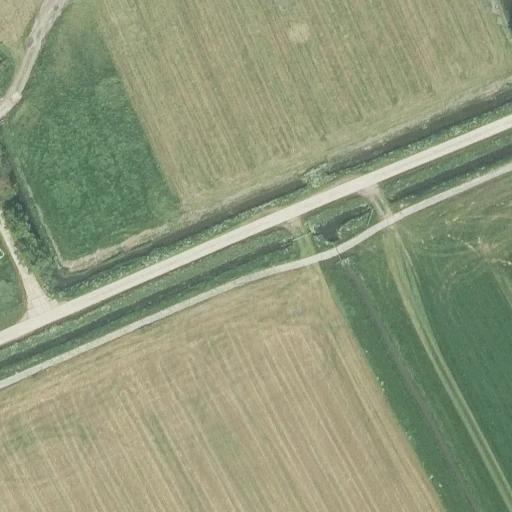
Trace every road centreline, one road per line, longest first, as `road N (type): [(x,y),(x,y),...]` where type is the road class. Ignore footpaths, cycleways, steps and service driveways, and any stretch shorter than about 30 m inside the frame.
road 1 (track): [(0,388),(247,279),(331,255),(511,169)]
road 2 (track): [(59,0),(0,105)]
